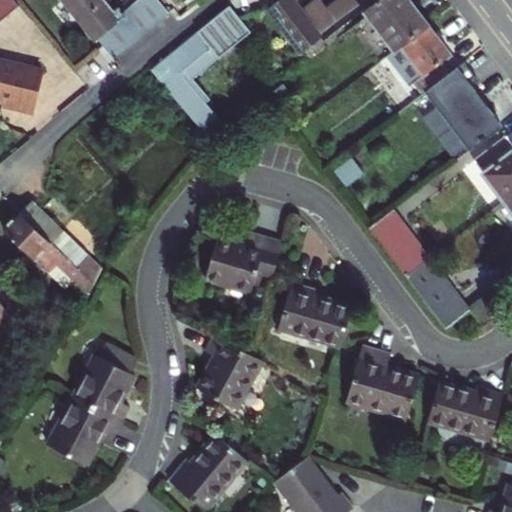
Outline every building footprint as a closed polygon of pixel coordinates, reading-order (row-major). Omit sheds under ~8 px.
[(0,0),(0,18),(5,15),(17,5),(12,0),(0,0)] [(110,9),(102,0),(60,0),(92,40),(95,37),(111,57),(134,38),(110,9)] [(110,9),(134,38),(166,11),(156,0),(132,0),(120,10),(116,5),(110,9)] [(298,10),(291,0),(273,0),(264,7),(298,51),(318,36),(316,33),(298,10)] [(311,0),(298,10),(316,33),(359,0),(331,0),(323,6),(318,0),(311,0)] [(408,0),(372,0),(361,8),(394,52),(428,25),(408,0)] [(228,4),(149,68),(203,132),(219,119),(204,101),(208,98),(188,74),(214,53),(217,56),(248,30),(228,4)] [(450,54),(428,25),(394,52),(386,57),(408,86),(412,83),(421,93),(422,92),(449,72),(441,61),(450,54)] [(0,99),(9,102),(8,106),(28,111),(39,68),(0,58),(0,99)] [(449,72),(422,92),(468,151),(500,126),(469,85),(477,80),(462,62),(449,72)] [(472,162),(502,201),(511,194),(511,146),(504,136),(472,162)] [(511,194),(502,201),(511,214),(511,194)] [(1,226),(46,270),(54,262),(67,274),(84,292),(99,266),(29,198),(1,226)] [(428,258),(391,210),(367,228),(404,277),(428,258)] [(268,279),(279,243),(246,234),(243,245),(217,238),(203,281),(247,293),(253,275),(268,279)] [(468,310),(428,258),(404,277),(444,329),(468,310)] [(54,262),(46,270),(59,283),(67,274),(54,262)] [(276,327),(338,346),(349,308),(314,297),(315,291),(289,283),(276,327)] [(469,311),(481,327),(496,316),(483,300),(469,311)] [(0,304),(0,323),(9,317),(0,304)] [(260,360),(212,334),(202,351),(212,356),(194,389),(232,410),(260,360)] [(97,357),(93,355),(71,395),(120,420),(127,407),(118,403),(133,376),(128,373),(135,359),(104,343),(97,357)] [(388,354),(360,345),(343,401),(402,418),(415,375),(384,366),(388,354)] [(256,411),(274,374),(264,369),(246,406),(256,411)] [(436,381),(424,421),(487,439),(500,393),(474,385),(471,392),(436,381)] [(111,438),(120,420),(71,395),(46,444),(86,464),(103,434),(111,438)] [(245,460),(213,434),(189,464),(184,460),(166,481),(202,511),(245,460)] [(295,511),(344,511),(350,508),(339,492),(333,496),(304,457),(272,481),(295,511)] [(493,511),(487,510),(486,511),(511,511),(511,486),(505,484),(496,511),(493,511)]
